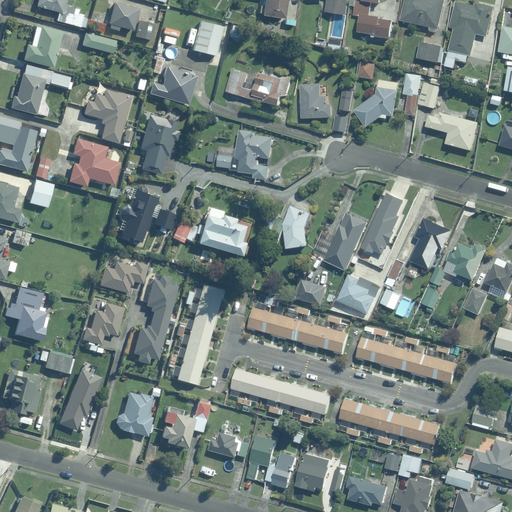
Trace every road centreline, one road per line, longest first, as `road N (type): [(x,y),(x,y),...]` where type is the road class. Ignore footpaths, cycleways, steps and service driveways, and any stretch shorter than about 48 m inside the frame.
road 1 (residential): [(511,371),(478,369),(447,404),(231,346)]
road 2 (residential): [(0,450),(227,511)]
road 3 (residential): [(342,157),(511,197)]
